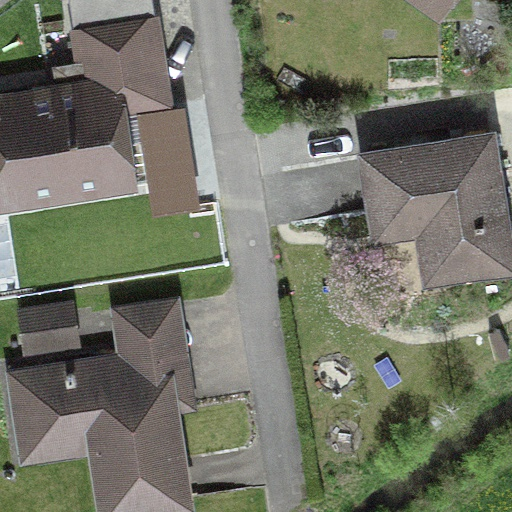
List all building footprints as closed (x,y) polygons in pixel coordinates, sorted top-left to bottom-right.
[(407,0),(437,23),(452,0),(407,0)] [(69,32),(79,89),(111,84),(117,123),(171,114),(155,18),(69,32)] [(0,218),(130,197),(117,123),(111,84),(79,89),(0,101),(0,218)] [(489,139),(357,159),(370,248),(420,240),(427,288),(510,276),(489,139)] [(117,366),(11,380),(23,468),(87,460),(93,511),(186,511),(172,403),(190,400),(178,310),(111,319),(117,366)] [(77,359),(71,316),(18,323),(24,366),(77,359)]
